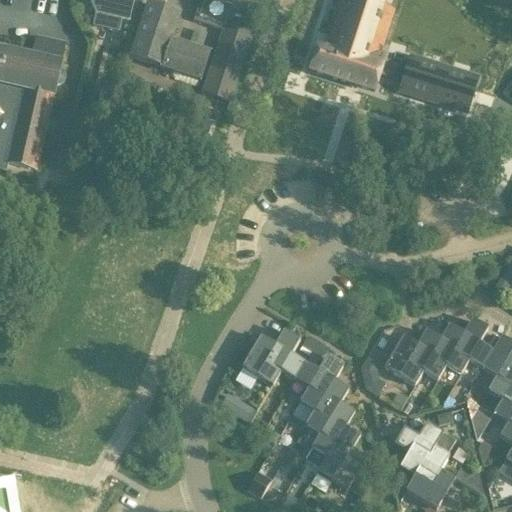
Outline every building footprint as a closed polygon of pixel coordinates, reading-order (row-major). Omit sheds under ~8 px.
[(89,0),(89,4),(93,16),(94,16),(91,29),(118,35),(121,21),(127,23),(132,0),(89,0)] [(197,0),(200,1),(193,23),(222,33),(202,95),(228,104),(251,31),(244,29),(253,0),(197,0)] [(459,99),(465,79),(394,56),(393,62),(384,59),(384,57),(378,55),(392,11),(369,0),(341,0),(326,50),(317,47),(309,72),(373,92),(380,69),(389,72),(387,76),(459,99)] [(199,83),(208,55),(171,43),(180,17),(146,6),(129,59),(160,69),(160,70),(199,83)] [(63,84),(63,80),(61,76),(58,75),(60,66),(65,47),(34,40),(30,59),(0,52),(0,163),(35,172),(54,90),(58,89),(61,87),(63,84)] [(511,270),(509,269),(495,292),(503,297),(511,282),(511,270)] [(482,370),(492,354),(479,346),(487,332),(470,322),(462,336),(462,337),(453,352),(468,362),(482,370)] [(438,342),(440,343),(430,359),(445,368),(460,377),(468,362),(453,352),(462,337),(462,336),(446,328),(438,342)] [(293,382),(303,365),(289,357),(298,343),(282,333),(273,348),(274,348),(264,365),(279,374),(293,382)] [(415,348),(416,349),(407,365),(422,374),(437,382),(445,368),(430,359),(440,343),(438,342),(424,334),(415,348)] [(310,353),(316,343),(307,338),(301,348),(310,353)] [(279,374),(264,365),(274,348),(273,348),(259,339),(240,370),(271,388),(279,374)] [(416,349),(415,348),(401,340),(383,370),(413,388),(422,374),(407,365),(416,349)] [(496,378),(511,387),(511,384),(511,346),(500,340),(492,354),(482,370),(496,378)] [(316,343),(310,353),(319,359),(325,348),(316,343)] [(375,397),(383,384),(377,380),(374,371),(378,365),(365,357),(357,370),(364,389),(375,397)] [(307,391),(322,399),(332,383),(333,383),(342,369),(326,359),(317,373),(303,365),(293,382),(307,391)] [(501,401),(511,407),(511,384),(511,387),(496,378),(487,392),(501,401)] [(313,413),(328,422),(338,405),(339,406),(347,393),(333,383),(332,383),(322,399),(307,391),(298,405),(313,413)] [(226,398),(219,409),(246,424),(252,413),(226,398)] [(452,407),(454,404),(447,399),(440,410),(452,407)] [(507,425),(511,427),(511,407),(501,401),(492,416),(507,425)] [(319,437),(334,446),(344,430),(345,430),(354,415),(339,406),(338,405),(328,422),(313,413),(304,428),(319,437)] [(413,412),(407,408),(404,414),(409,418),(413,412)] [(439,428),(452,425),(453,429),(464,426),(461,413),(436,419),(439,428)] [(478,418),(475,415),(470,422),(476,444),(484,432),(478,428),(478,418)] [(409,425),(410,431),(420,429),(419,422),(409,425)] [(424,464),(432,450),(441,435),(425,425),(417,440),(403,431),(393,447),(408,455),(424,464)] [(511,447),(511,427),(507,425),(498,439),(511,447)] [(325,459),(340,469),(350,453),(351,453),(359,439),(345,430),(344,430),(334,446),(319,437),(311,451),(325,459)] [(273,446),(278,437),(269,432),(264,441),(273,446)] [(492,452),(481,444),(477,452),(481,468),(482,468),(492,452)] [(511,447),(498,471),(511,479),(511,447)] [(413,479),(414,478),(430,487),(438,473),(447,458),(432,450),(424,464),(408,455),(399,471),(413,479)] [(340,469),(325,459),(316,474),(346,492),(365,461),(351,453),(350,453),(340,469)] [(414,478),(413,479),(404,494),(434,511),(435,511),(453,482),(438,473),(430,487),(414,478)] [(270,483),(257,475),(246,493),(260,501),(270,483)] [(0,511),(10,511),(7,490),(0,491),(0,511)] [(276,508),(280,501),(277,499),(271,500),(269,504),(276,508)]
